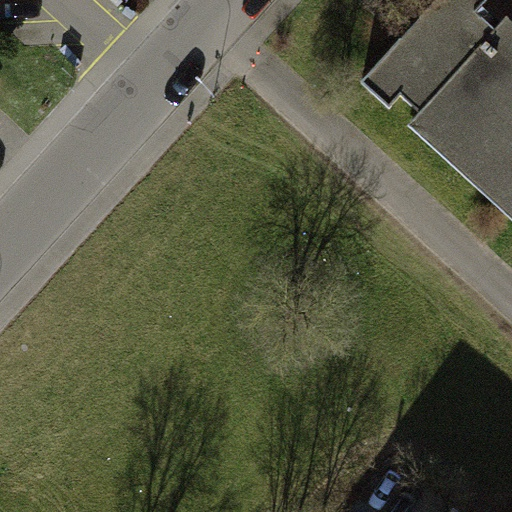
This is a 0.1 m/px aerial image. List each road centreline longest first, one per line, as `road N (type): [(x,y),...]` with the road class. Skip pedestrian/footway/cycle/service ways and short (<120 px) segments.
road 1 (unclassified): [(0,252),(229,0)]
road 2 (unknown): [(60,0),(145,92)]
